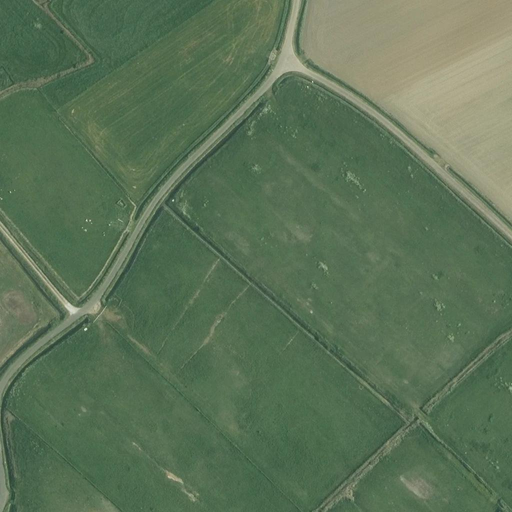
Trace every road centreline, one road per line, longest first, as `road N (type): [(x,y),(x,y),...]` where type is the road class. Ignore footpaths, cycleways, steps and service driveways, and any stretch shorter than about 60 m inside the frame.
road 1 (unclassified): [(0,392),(33,352),(97,301),(182,172),(289,62)]
road 2 (unclassified): [(289,62),(391,127),(511,239)]
road 3 (track): [(78,317),(0,224)]
